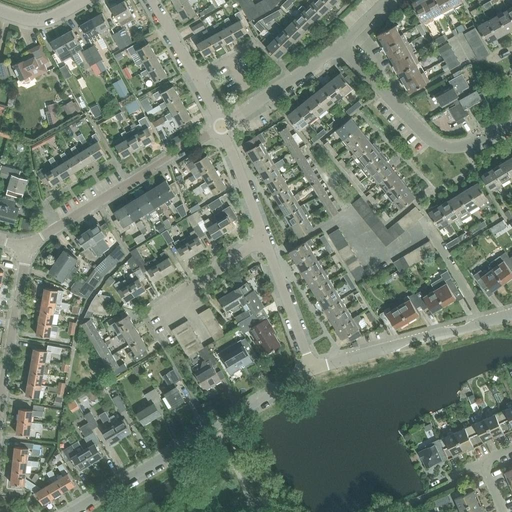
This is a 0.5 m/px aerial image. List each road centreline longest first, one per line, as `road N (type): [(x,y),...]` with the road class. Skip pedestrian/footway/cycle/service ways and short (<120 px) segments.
road 1 (residential): [(74,511),(307,370)]
road 2 (residential): [(23,245),(222,125)]
road 3 (residential): [(511,124),(459,148),(433,142),(338,44)]
road 4 (residential): [(307,370),(511,312)]
road 5 (residential): [(0,415),(23,245)]
road 6 (residential): [(165,338),(157,323),(168,302),(264,241)]
road 7 (residential): [(222,125),(338,44)]
road 8 (residential): [(307,370),(264,241)]
road 9 (residential): [(264,241),(222,125)]
